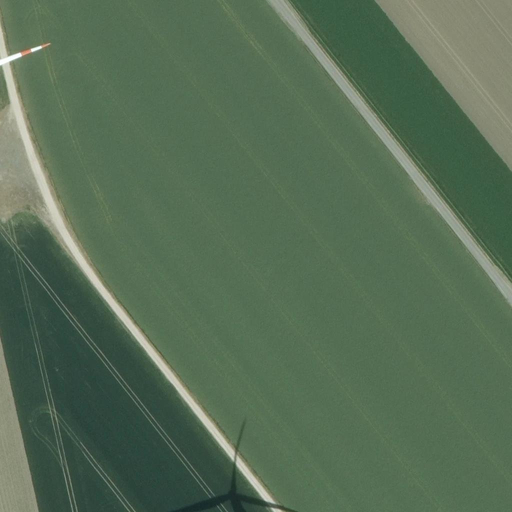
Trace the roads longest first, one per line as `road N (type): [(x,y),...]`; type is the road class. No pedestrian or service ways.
road 1 (track): [(278,511),(70,242),(27,144),(0,33)]
road 2 (unclassified): [(511,292),(281,0)]
